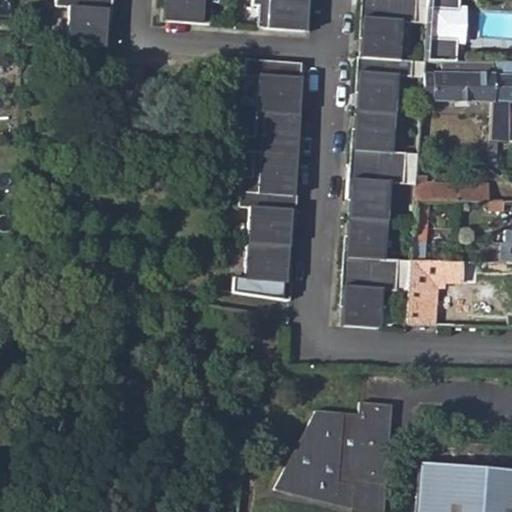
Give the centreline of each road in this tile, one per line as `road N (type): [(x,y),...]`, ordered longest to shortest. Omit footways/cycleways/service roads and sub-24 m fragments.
road 1 (residential): [(328,50),(313,344),(511,354)]
road 2 (residential): [(135,0),(133,39),(328,50)]
